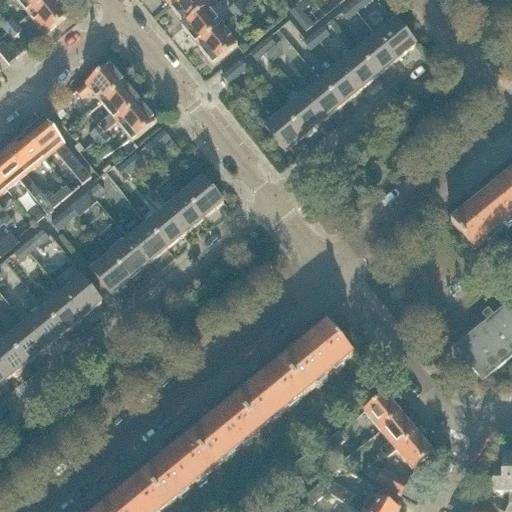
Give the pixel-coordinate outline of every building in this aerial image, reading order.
[(15,0),(29,17),(50,0),(15,0)] [(45,37),(70,17),(56,0),(50,0),(29,17),(45,37)] [(207,9),(210,6),(205,0),(178,0),(171,7),(186,25),(186,26),(207,9)] [(359,0),(352,6),(358,13),(373,0),(359,0)] [(314,23),(326,14),(316,2),(304,11),(314,23)] [(235,16),(244,9),(239,3),(230,11),(235,16)] [(348,21),(358,13),(352,6),(342,14),(348,21)] [(306,33),(314,27),(298,8),(291,14),(306,33)] [(198,47),(222,28),(207,9),(186,26),(186,25),(182,28),(198,47)] [(240,23),(249,16),(244,9),(235,16),(240,23)] [(7,34),(16,27),(12,21),(3,29),(7,34)] [(417,47),(402,29),(396,22),(377,37),(398,62),(417,47)] [(16,27),(7,34),(13,41),(22,34),(16,27)] [(214,67),(238,47),(222,28),(198,47),(214,67)] [(315,36),(321,43),(330,36),(324,29),(315,36)] [(311,51),(321,43),(315,36),(305,45),(311,51)] [(379,78),(398,62),(377,37),(359,53),(379,78)] [(261,47),(267,53),(276,46),(271,39),(261,47)] [(0,54),(9,66),(18,60),(4,43),(0,47),(0,54)] [(257,62),(267,53),(261,47),(251,55),(257,62)] [(361,93),(379,78),(359,53),(340,68),(361,93)] [(229,85),(248,69),(242,62),(223,78),(229,85)] [(102,106),(127,86),(111,66),(77,94),(84,102),(93,94),(102,106)] [(342,108),(361,93),(340,68),(321,83),(342,108)] [(324,123),(342,108),(321,83),(303,98),(324,123)] [(96,143),(105,135),(118,125),(142,105),(127,86),(102,106),(113,119),(91,136),(96,143)] [(305,139),(324,123),(303,98),(284,114),(297,129),(305,139)] [(133,144),(157,123),(142,105),(118,125),(133,144)] [(305,139),(297,129),(284,114),(265,130),(275,141),(286,154),(305,139)] [(92,180),(50,129),(44,121),(34,129),(33,127),(23,135),(45,163),(56,154),(83,188),(92,180)] [(151,156),(171,140),(165,133),(145,149),(151,156)] [(27,178),(45,163),(23,135),(13,143),(15,145),(6,152),(27,178)] [(105,135),(96,143),(101,149),(110,141),(105,135)] [(27,178),(6,152),(0,157),(0,182),(8,193),(21,183),(45,212),(51,207),(48,203),(27,178)] [(127,165),(133,171),(142,164),(136,157),(127,165)] [(123,179),(133,171),(127,165),(117,173),(123,179)] [(224,205),(210,187),(204,180),(184,196),(204,221),(224,205)] [(475,253),(511,222),(511,185),(508,180),(452,225),(475,253)] [(0,214),(3,212),(0,207),(0,199),(8,193),(0,182),(0,214)] [(91,194),(97,201),(105,194),(100,187),(91,194)] [(54,211),(72,196),(66,188),(48,203),(51,207),(54,211)] [(86,210),(97,201),(91,194),(80,203),(86,210)] [(186,236),(204,221),(184,196),(165,211),(186,236)] [(58,232),(77,217),(71,210),(53,225),(58,232)] [(167,251),(186,236),(165,211),(147,226),(167,251)] [(0,214),(0,221),(5,227),(11,221),(3,212),(0,214)] [(149,267),(167,251),(147,226),(128,242),(149,267)] [(11,232),(4,238),(12,248),(20,242),(16,238),(11,232)] [(27,247),(32,253),(49,240),(43,233),(27,247)] [(130,282),(149,267),(128,242),(110,257),(130,282)] [(21,263),(32,253),(27,247),(15,256),(21,263)] [(112,297),(130,282),(110,257),(91,272),(112,297)] [(83,320),(103,305),(82,280),(63,295),(83,320)] [(65,336),(83,320),(63,295),(44,311),(65,336)] [(483,382),(511,358),(511,301),(494,316),(489,310),(483,316),(488,322),(455,348),(483,382)] [(46,351),(65,336),(44,311),(26,326),(46,351)] [(27,366),(46,351),(26,326),(7,341),(27,366)] [(307,396),(354,358),(328,327),(281,365),(307,396)] [(0,370),(9,381),(27,366),(7,341),(0,346),(0,370)] [(260,434),(307,396),(281,365),(235,403),(260,434)] [(0,388),(9,381),(0,370),(0,388)] [(386,396),(364,414),(380,434),(401,416),(386,397),(386,396)] [(215,471),(260,434),(235,403),(189,440),(215,471)] [(401,416),(380,434),(389,444),(380,452),(387,460),(396,453),(417,435),(401,416)] [(327,444),(334,452),(344,442),(338,434),(327,444)] [(417,435),(396,453),(412,473),(434,455),(433,454),(417,435)] [(169,509),(215,471),(189,440),(143,478),(169,509)] [(361,463),(355,455),(353,452),(345,459),(347,461),(344,464),(353,469),(361,463)] [(511,511),(511,457),(503,458),(503,474),(494,474),(494,494),(511,494),(511,506),(510,506),(506,511),(511,511)] [(401,497),(408,486),(383,471),(382,473),(376,470),(367,477),(401,497)] [(164,511),(169,509),(143,478),(101,511),(164,511)] [(398,511),(372,496),(367,505),(334,486),(331,488),(325,481),(320,486),(328,494),(326,496),(354,511),(398,511)] [(320,486),(303,501),(308,506),(310,509),(326,496),(328,494),(320,486)]
